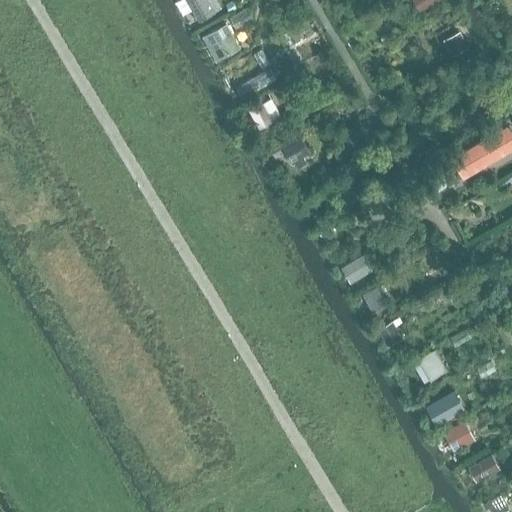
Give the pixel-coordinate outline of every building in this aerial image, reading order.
[(210,0),(187,0),(199,20),(216,10),(210,0)] [(414,0),(420,10),(437,0),(414,0)] [(232,1),(226,4),(230,11),(236,7),(232,1)] [(227,21),(203,35),(217,60),(241,46),(227,21)] [(461,29),(444,38),(453,54),(469,46),(461,29)] [(478,72),(475,84),(484,87),(488,75),(478,72)] [(272,96),(250,109),(260,127),(282,114),(272,96)] [(511,126),(510,123),(452,157),(464,177),(511,149),(511,126)] [(294,133),(281,141),(284,147),(285,149),(293,162),(294,162),(299,168),(308,162),(304,156),(311,151),(301,136),(298,138),(294,133)] [(364,252),(342,266),(352,282),(374,269),(364,252)] [(377,285),(363,292),(374,311),(388,304),(377,285)] [(400,315),(379,328),(386,341),(401,333),(396,325),(403,321),(400,315)] [(436,347),(420,357),(431,377),(448,367),(436,347)] [(454,389),(428,404),(438,422),(465,408),(454,389)] [(466,419),(444,430),(455,449),(476,438),(466,419)] [(493,452),(469,466),(477,481),(501,467),(493,452)] [(502,491),(483,501),(486,507),(490,505),(493,511),(494,511),(509,504),(502,491)]
